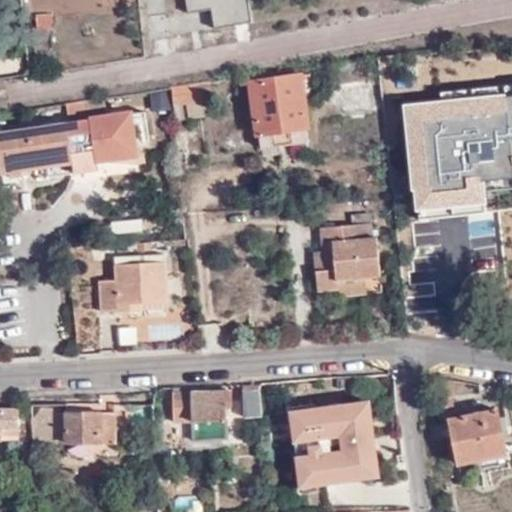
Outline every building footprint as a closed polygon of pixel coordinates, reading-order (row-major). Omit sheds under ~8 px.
[(215,27),(253,21),(249,0),(185,0),(188,12),(212,7),(215,27)] [(468,60),(443,62),(444,81),(469,79),(468,60)] [(373,81),(371,62),(342,67),(343,85),(373,81)] [(314,75),(255,82),(262,134),(264,133),(266,147),(311,141),(309,129),(311,129),(307,95),(316,94),(314,75)] [(214,84),(174,90),(176,106),(213,101),(216,101),(214,84)] [(413,192),(415,215),(486,208),(485,194),(511,191),(511,95),(500,97),(499,89),(440,94),(441,101),(400,105),(409,193),(413,192)] [(68,106),(105,101),(104,97),(67,102),(68,106)] [(85,116),(106,113),(105,101),(68,106),(69,116),(84,114),(85,116)] [(176,106),(178,121),(215,117),(213,101),(176,106)] [(23,165),(47,162),(50,177),(77,173),(71,135),(93,132),(97,160),(137,154),(133,125),(93,122),(92,118),(0,132),(0,168),(9,167),(11,177),(24,175),(23,165)] [(341,279),(369,276),(383,275),(380,238),(376,238),(375,223),(323,227),(325,251),(327,270),(318,271),(321,291),(342,289),(341,279)] [(327,270),(325,251),(315,252),(318,271),(327,270)] [(115,264),(166,262),(165,256),(115,257),(115,264)] [(169,303),(166,262),(115,264),(116,279),(100,280),(101,311),(137,310),(137,305),(169,303)] [(370,293),(369,276),(341,279),(342,289),(351,295),(370,293)] [(259,388),(244,388),(245,416),(261,415),(259,388)] [(193,439),(229,438),(227,406),(232,406),(231,389),(172,391),(173,422),(193,421),(193,439)] [(453,415),(453,394),(448,395),(438,405),(438,415),(453,415)] [(371,399),(289,410),(293,444),(339,437),(341,452),(322,455),(321,445),(307,447),(309,456),(294,458),(298,490),(382,478),(371,399)] [(461,462),(508,452),(499,409),(452,419),(461,462)] [(0,410),(0,427),(19,428),(19,410),(0,410)] [(68,442),(117,441),(117,412),(68,412),(68,442)] [(0,427),(0,438),(19,438),(19,428),(0,427)] [(229,447),(229,438),(193,439),(193,448),(229,447)] [(116,456),(117,441),(68,442),(68,456),(116,456)] [(170,445),(156,445),(157,470),(171,470),(170,445)] [(65,456),(37,457),(38,494),(52,494),(52,490),(66,489),(65,456)] [(0,501),(22,500),(20,459),(12,459),(12,468),(0,468),(0,501)]
